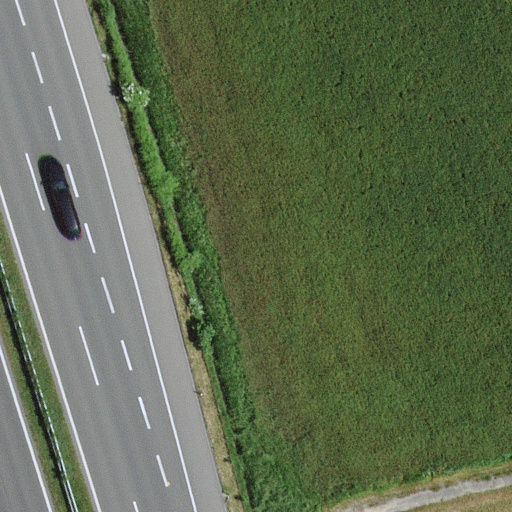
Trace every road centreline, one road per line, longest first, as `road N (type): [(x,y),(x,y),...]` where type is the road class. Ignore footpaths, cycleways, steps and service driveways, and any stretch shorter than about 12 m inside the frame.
road 1 (motorway): [(140,511),(0,57)]
road 2 (track): [(511,476),(375,511)]
